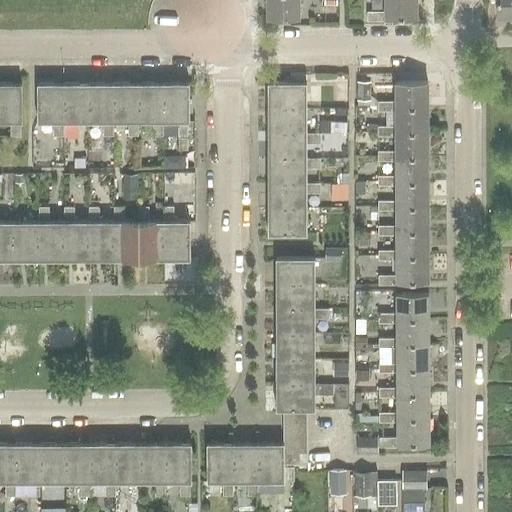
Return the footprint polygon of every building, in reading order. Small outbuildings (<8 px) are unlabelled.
[(267,0),(267,17),(300,17),(299,0),(267,0)] [(417,16),(417,0),(385,0),(385,10),(367,10),(367,20),(386,20),(386,17),(417,16)] [(511,0),(497,0),(498,16),(511,16),(511,0)] [(307,81),(306,81),(307,73),(291,73),(291,81),(268,81),(268,107),(307,107),(307,81)] [(371,105),(371,81),(358,81),(358,105),(371,105)] [(396,101),(378,101),(378,110),(396,110),(396,106),(428,106),(428,81),(396,81),(396,101)] [(22,121),(22,83),(0,82),(0,121),(11,121),(11,135),(21,135),(21,121),(22,121)] [(63,135),(63,82),(38,83),(38,121),(54,121),(54,135),(63,135)] [(89,121),(88,82),(63,82),(63,135),(64,135),(64,121),(89,121)] [(114,121),(114,82),(88,82),(89,121),(104,121),(104,135),(114,135),(114,121)] [(139,121),(139,82),(114,82),(114,121),(129,121),(129,135),(139,135),(139,121)] [(165,121),(164,82),(139,82),(139,121),(154,121),(154,135),(164,135),(164,121),(165,121)] [(190,82),(164,82),(165,121),(179,121),(179,135),(189,134),(189,120),(190,120),(190,82)] [(428,131),(428,106),(396,106),(396,110),(396,125),(378,126),(378,130),(378,135),(396,135),(396,131),(428,131)] [(307,132),(307,107),(268,107),(268,132),(307,132)] [(378,130),(378,126),(378,122),(367,122),(367,130),(378,130)] [(428,156),(428,131),(396,131),(396,135),(396,150),(378,150),(378,160),(396,160),(396,156),(428,156)] [(307,157),(307,143),(321,143),(321,133),(307,132),(268,132),(268,157),(307,157)] [(164,143),(164,135),(154,135),(154,143),(164,143)] [(428,181),(428,156),(396,156),(396,160),(396,175),(378,175),(378,184),(396,184),(396,181),(428,181)] [(87,167),(87,157),(75,157),(75,167),(87,167)] [(307,182),(307,167),(321,167),(321,157),(307,157),(268,157),(268,183),(307,182)] [(337,172),(337,182),(349,182),(349,172),(337,172)] [(139,198),(139,174),(123,174),(123,198),(139,198)] [(366,194),(366,181),(356,181),(356,194),(366,194)] [(428,206),(428,181),(396,181),(396,184),(396,200),(379,200),(379,209),(396,209),(396,206),(428,206)] [(307,208),(307,193),(321,193),(321,183),(307,183),(307,182),(268,183),(268,208),(307,208)] [(332,182),(332,199),(349,199),(349,182),(337,182),(332,182)] [(65,259),(65,220),(50,220),(50,206),(40,206),(40,220),(39,220),(40,259),(65,259)] [(90,259),(90,220),(75,220),(75,206),(65,206),(65,220),(65,259),(90,259)] [(115,259),(115,206),(115,220),(100,220),(100,206),(90,206),(90,220),(90,259),(115,259)] [(140,220),(125,220),(125,206),(115,206),(115,259),(140,259),(140,220)] [(165,220),(164,220),(150,220),(149,206),(140,206),(140,220),(140,259),(165,258),(165,220)] [(190,258),(190,219),(174,220),(174,206),(164,206),(164,220),(165,220),(165,258),(190,258)] [(429,231),(428,206),(396,206),(396,209),(396,225),(379,225),(379,234),(396,234),(396,231),(429,231)] [(307,233),(307,208),(268,208),(268,233),(307,233)] [(0,259),(15,259),(14,221),(0,220),(0,259)] [(40,259),(39,220),(14,221),(15,259),(40,259)] [(429,255),(429,231),(396,231),(396,234),(396,249),(379,250),(379,259),(397,259),(396,256),(429,255)] [(360,232),(360,244),(370,244),(370,232),(360,232)] [(326,248),(326,260),(342,260),(342,248),(326,248)] [(429,280),(429,255),(396,256),(397,259),(397,274),(379,274),(379,284),(398,284),(398,281),(429,280)] [(315,282),(315,257),(277,257),(277,282),(315,282)] [(315,307),(315,282),(277,282),(277,307),(315,307)] [(379,322),(397,322),(397,318),(429,318),(429,292),(396,293),(397,313),(379,313),(379,322)] [(315,333),(315,318),(329,318),(329,308),(315,308),(315,307),(277,307),(277,333),(315,333)] [(429,343),(429,318),(397,318),(397,322),(397,337),(379,338),(379,347),(397,347),(397,343),(429,343)] [(315,358),(315,333),(277,333),(277,358),(315,358)] [(397,347),(379,347),(380,371),(397,370),(397,368),(429,368),(429,343),(397,343),(397,347)] [(315,383),(315,358),(277,358),(277,383),(315,383)] [(349,376),(350,362),(334,361),(333,375),(349,376)] [(429,392),(429,368),(397,368),(397,370),(397,387),(379,387),(379,396),(397,396),(397,393),(429,392)] [(370,379),(369,369),(357,369),(358,379),(370,379)] [(315,408),(315,394),(335,394),(335,408),(349,408),(349,383),(315,383),(277,383),(277,408),(284,408),(307,408),(315,408)] [(429,417),(429,392),(397,393),(397,396),(397,412),(380,412),(380,421),(397,421),(397,417),(429,417)] [(307,419),(307,408),(284,408),(284,419),(307,419)] [(430,443),(429,417),(397,417),(397,421),(397,437),(380,437),(380,446),(399,446),(399,443),(430,443)] [(307,430),(307,419),(284,419),(284,430),(307,430)] [(307,441),(307,430),(284,430),(284,441),(307,441)] [(378,453),(378,437),(358,438),(358,453),(378,453)] [(307,452),(307,441),(284,441),(284,442),(284,452),(307,452)] [(15,495),(15,443),(0,442),(0,481),(6,481),(6,495),(15,495)] [(40,481),(40,442),(15,443),(15,495),(16,495),(16,481),(40,481)] [(66,481),(65,442),(40,442),(40,481),(66,481)] [(91,481),(91,442),(65,442),(66,481),(81,481),(81,495),(91,495),(91,481)] [(116,481),(116,442),(91,442),(91,481),(106,481),(106,495),(116,495),(116,481)] [(141,481),(141,442),(116,442),(116,481),(141,481)] [(166,481),(166,442),(141,442),(141,481),(155,481),(156,495),(165,495),(165,481),(166,481)] [(191,442),(166,442),(166,481),(180,481),(180,495),(190,495),(190,481),(192,481),(191,442)] [(233,494),(233,442),(207,442),(207,480),(223,480),(223,494),(233,494)] [(259,480),(258,442),(233,442),(233,494),(233,480),(248,480),(248,501),(237,502),(236,511),(257,511),(257,494),(258,494),(258,480),(259,480)] [(284,463),(284,452),(284,442),(258,442),(259,480),(294,480),(294,466),(284,466),(284,463)] [(307,463),(307,452),(284,452),(284,463),(307,463)] [(345,493),(345,469),(330,470),(330,493),(345,493)] [(427,469),(403,469),(403,502),(425,502),(425,488),(427,488),(427,469)] [(397,482),(379,482),(379,506),(397,506),(397,482)] [(372,510),(373,485),(355,485),(355,510),(372,510)] [(294,511),(294,503),(278,503),(277,511),(294,511)]
